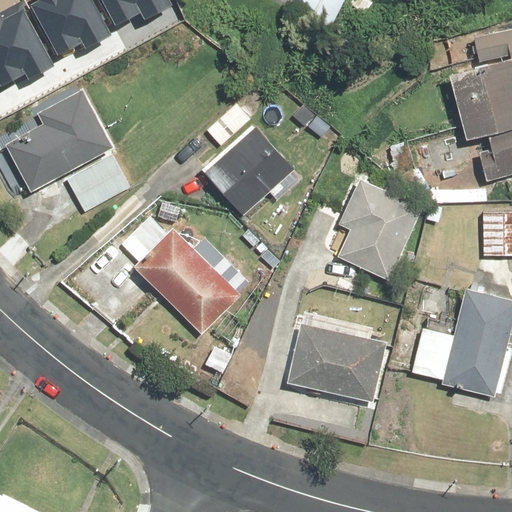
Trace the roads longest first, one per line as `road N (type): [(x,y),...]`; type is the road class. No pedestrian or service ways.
road 1 (residential): [(0,308),(82,382),(207,456)]
road 2 (residential): [(207,456),(325,499),(387,511)]
